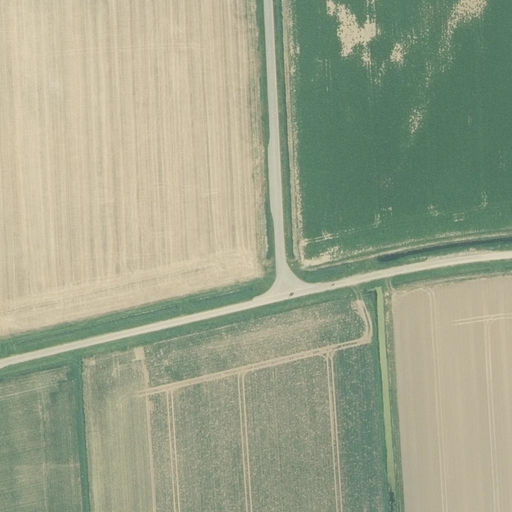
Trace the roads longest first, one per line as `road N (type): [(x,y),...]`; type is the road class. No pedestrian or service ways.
road 1 (unclassified): [(268,0),(287,295)]
road 2 (unclassified): [(0,365),(287,295)]
road 3 (unclassified): [(287,295),(511,257)]
